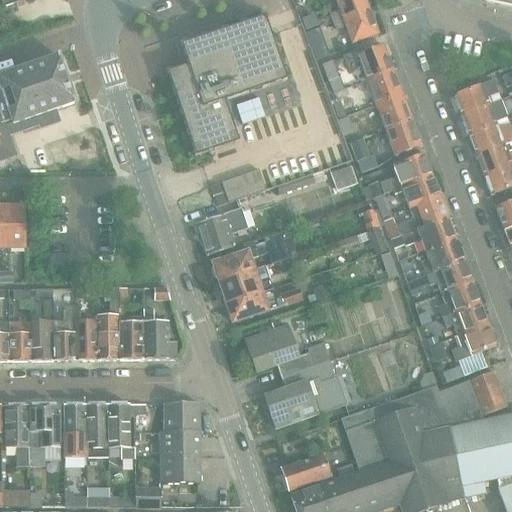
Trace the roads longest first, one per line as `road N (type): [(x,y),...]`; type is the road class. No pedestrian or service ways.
road 1 (secondary): [(213,376),(100,33)]
road 2 (residential): [(511,323),(408,51),(409,28),(436,10),(434,0)]
road 3 (residential): [(0,386),(213,376)]
road 4 (secondary): [(258,511),(213,376)]
